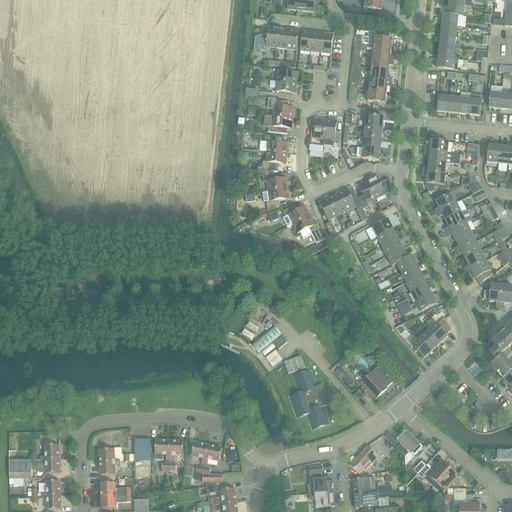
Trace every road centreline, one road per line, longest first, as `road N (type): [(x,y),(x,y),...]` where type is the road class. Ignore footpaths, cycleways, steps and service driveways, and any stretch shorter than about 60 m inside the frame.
road 1 (residential): [(400,170),(364,168),(316,192),(300,172),(307,110),(340,108),(351,19)]
road 2 (unclassified): [(82,436),(105,420),(195,420),(238,432),(269,469)]
road 3 (residential): [(451,360),(466,339),(464,319),(406,203)]
road 4 (residential): [(406,203),(342,236),(393,324)]
road 5 (residential): [(496,493),(401,406)]
